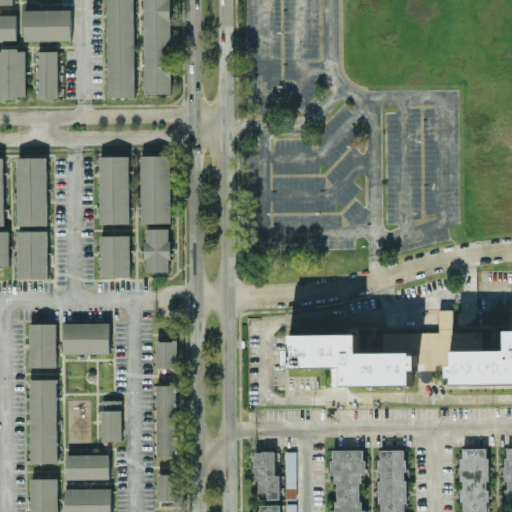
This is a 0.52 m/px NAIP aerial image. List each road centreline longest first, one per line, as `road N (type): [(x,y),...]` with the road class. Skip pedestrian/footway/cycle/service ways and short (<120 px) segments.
road 1 (secondary): [(192,126),(195,511)]
road 2 (residential): [(511,248),(322,291),(193,300)]
road 3 (secondary): [(227,511),(225,196)]
road 4 (residential): [(192,126),(168,113),(0,116)]
road 5 (residential): [(0,137),(172,137),(192,126)]
road 6 (secondary): [(190,0),(192,126)]
road 7 (secondary): [(224,126),(223,0)]
